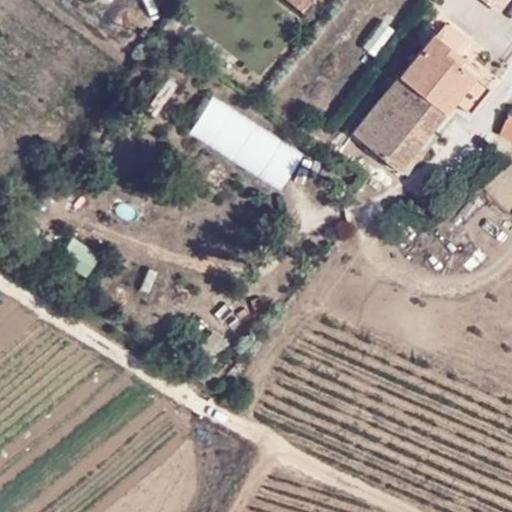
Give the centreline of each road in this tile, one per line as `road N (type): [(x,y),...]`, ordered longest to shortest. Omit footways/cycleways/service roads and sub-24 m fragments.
road 1 (track): [(409,511),(207,405),(0,275)]
road 2 (track): [(228,416),(291,330),(316,312),(511,392)]
road 3 (track): [(361,209),(367,253),(393,271),(436,278),(511,265)]
